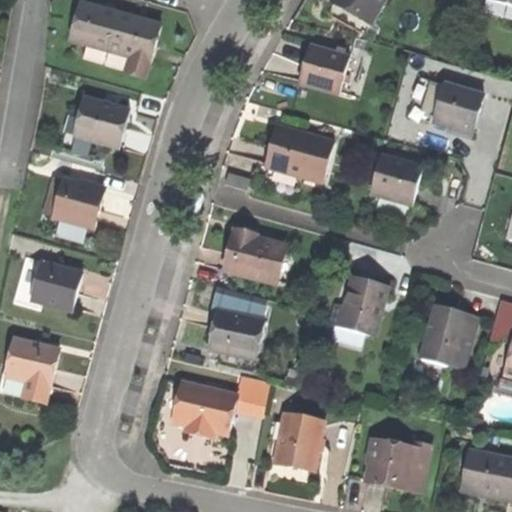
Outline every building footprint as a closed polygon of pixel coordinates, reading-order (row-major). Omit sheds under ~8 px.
[(334,0),(328,12),(364,33),(383,0),(334,0)] [(124,75),(142,80),(158,26),(141,22),(100,11),(78,5),(67,43),(84,48),(81,60),(124,72),(124,75)] [(298,85),(337,95),(347,57),(308,47),(303,65),(298,85)] [(464,131),(474,134),(486,95),(446,84),(435,122),(464,131)] [(87,99),(82,118),(76,138),(90,142),(121,150),(126,133),(131,111),(87,99)] [(76,138),(82,118),(72,115),(64,143),(88,149),(90,142),(76,138)] [(264,167),(321,183),(333,143),(277,126),(270,149),(264,167)] [(373,197),(414,208),(418,194),(424,169),(383,158),(373,197)] [(223,184),(245,190),(248,179),(226,173),(223,184)] [(54,220),(95,231),(101,209),(106,192),(64,181),(63,184),(54,217),(54,220)] [(46,214),(54,217),(63,184),(55,182),(46,214)] [(224,270),(271,283),(281,246),(255,239),(256,236),(235,230),(230,250),(224,270)] [(31,308),(33,303),(32,302),(42,263),(27,259),(15,304),(31,308)] [(84,274),(42,263),(32,302),(33,303),(73,313),(79,293),(84,274)] [(331,324),(375,336),(389,288),(373,283),(354,277),(345,306),(337,304),(331,324)] [(213,310),(218,311),(264,322),(269,301),(218,290),(213,310)] [(504,338),(511,340),(511,304),(504,302),(492,341),(502,344),(504,338)] [(466,366),(475,335),(462,331),(453,328),(458,311),(452,309),(437,305),(422,359),(451,368),(452,362),(466,366)] [(264,322),(218,311),(214,330),(209,350),(256,361),(264,322)] [(467,313),(458,311),(453,328),(462,331),(467,313)] [(16,341),(7,378),(7,379),(51,389),(55,375),(60,351),(16,341)] [(511,350),(500,390),(504,397),(511,399),(511,350)] [(464,372),(466,366),(452,362),(451,368),(464,372)] [(0,394),(48,405),(51,389),(7,379),(7,378),(2,377),(0,387),(0,394)] [(238,397),(235,412),(263,419),(271,384),(242,377),(238,397)] [(178,426),(188,385),(182,384),(173,424),(178,426)] [(235,412),(238,397),(218,392),(188,385),(178,426),(187,428),(185,435),(212,441),(214,434),(229,438),(235,412)] [(325,424),(284,416),(275,464),(298,469),(316,472),(325,424)] [(431,454),(377,443),(369,483),(390,487),(423,494),(431,454)] [(493,498),(511,502),(511,460),(472,452),(463,492),(493,498)]
